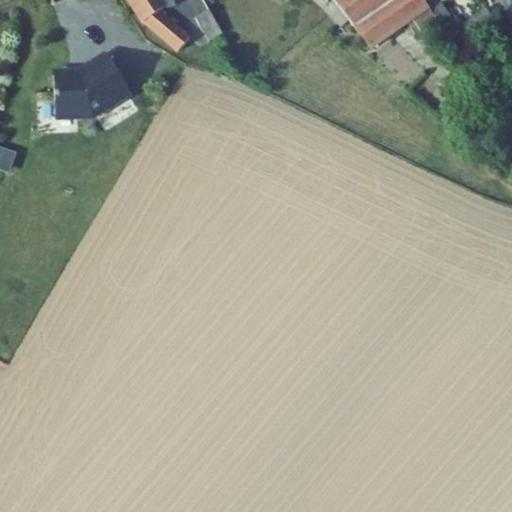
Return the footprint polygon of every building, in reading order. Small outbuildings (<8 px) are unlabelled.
[(138,0),(150,22),(186,53),(200,39),(170,11),(173,8),(168,0),(138,0)] [(310,0),(346,34),(355,28),(385,63),(405,47),(421,34),(441,17),(428,2),(427,0),(363,0),(345,15),(333,0),(310,0)] [(431,0),(439,14),(462,0),(431,0)] [(197,25),(212,49),(234,36),(219,12),(197,25)] [(441,17),(421,34),(431,46),(452,30),(441,17)] [(405,47),(385,63),(397,75),(431,46),(421,34),(405,47)] [(86,74),(60,74),(60,114),(94,114),(98,111),(101,117),(137,95),(112,54),(91,66),(93,69),(86,74)]
